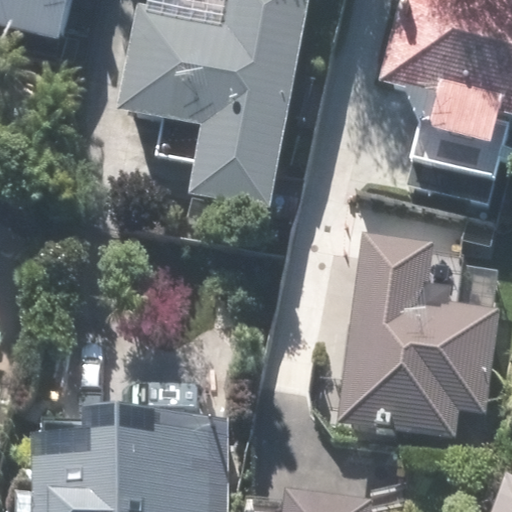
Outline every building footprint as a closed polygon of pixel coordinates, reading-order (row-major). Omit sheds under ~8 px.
[(0,0),(0,43),(57,54),(67,0),(0,0)] [(310,0),(222,0),(217,31),(130,15),(108,125),(196,142),(183,214),(267,230),(310,0)] [(511,7),(479,0),(395,0),(371,105),(422,117),(414,152),(486,169),(495,134),(511,137),(511,7)] [(452,434),(483,437),(493,336),(442,330),(445,305),(419,302),(423,268),(351,261),(331,448),(449,461),(452,434)] [(209,511),(213,438),(33,429),(29,511),(209,511)] [(511,511),(511,461),(491,511),(511,511)]
